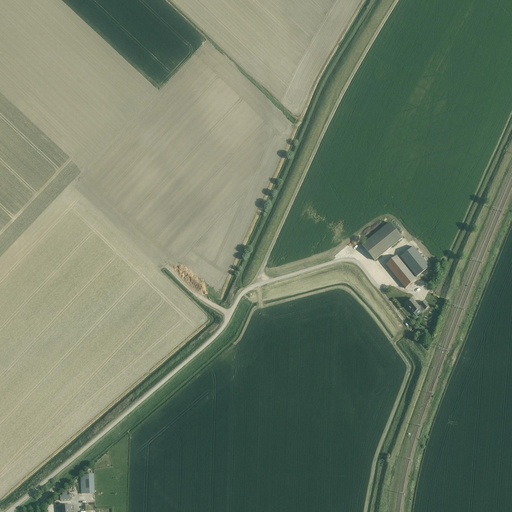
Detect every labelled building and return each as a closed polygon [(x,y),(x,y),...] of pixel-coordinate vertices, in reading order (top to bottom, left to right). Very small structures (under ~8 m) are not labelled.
[(375,261),(402,238),(389,223),(362,245),(375,261)] [(413,247),(401,257),(417,277),(429,266),(413,247)] [(405,288),(416,280),(396,256),(386,264),(405,288)] [(411,294),(404,301),(405,302),(413,295),(411,294)] [(419,306),(412,299),(406,304),(413,313),(419,308),(422,312),(428,307),(424,302),(419,306)] [(82,494),(94,493),(94,474),(81,475),(82,494)] [(46,496),(38,503),(41,505),(48,498),(46,496)]
